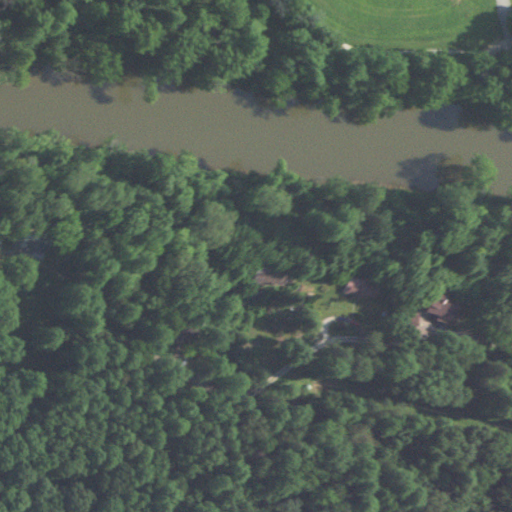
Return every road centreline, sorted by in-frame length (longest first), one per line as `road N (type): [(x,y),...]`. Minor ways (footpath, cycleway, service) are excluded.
road 1 (residential): [(81,255),(180,342),(289,348),(356,321),(511,309)]
road 2 (residential): [(487,42),(451,52),(329,50),(280,0)]
